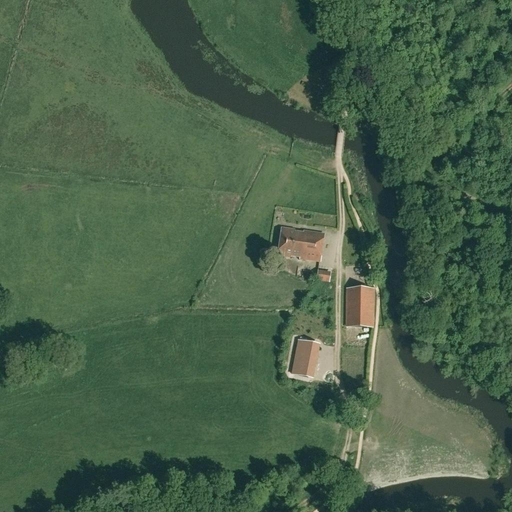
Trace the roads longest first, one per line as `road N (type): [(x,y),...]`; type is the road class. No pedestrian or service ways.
road 1 (track): [(338,162),(337,316),(352,366),(350,423),(335,477),(294,511)]
road 2 (track): [(362,67),(421,168),(511,222)]
road 3 (track): [(338,0),(362,67),(338,162)]
